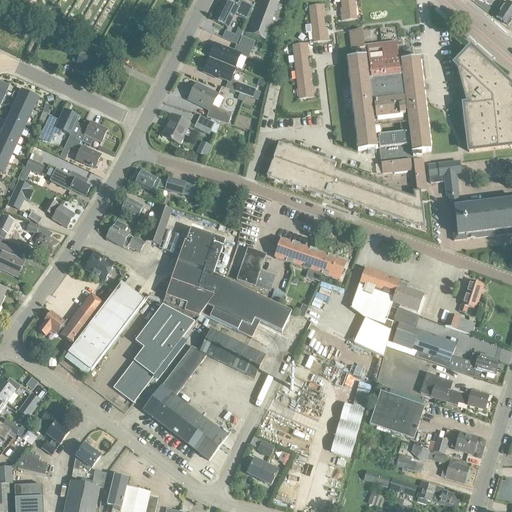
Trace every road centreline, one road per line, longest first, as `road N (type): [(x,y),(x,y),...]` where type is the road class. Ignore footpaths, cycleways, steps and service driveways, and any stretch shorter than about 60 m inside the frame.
road 1 (residential): [(511,280),(248,183)]
road 2 (residential): [(210,498),(4,343)]
road 3 (unclassified): [(4,343),(129,148)]
road 4 (residential): [(210,498),(296,324)]
road 5 (residential): [(0,65),(142,123)]
road 6 (unclassified): [(142,123),(204,0)]
road 7 (residential): [(474,511),(511,386)]
road 8 (residential): [(248,183),(129,148)]
